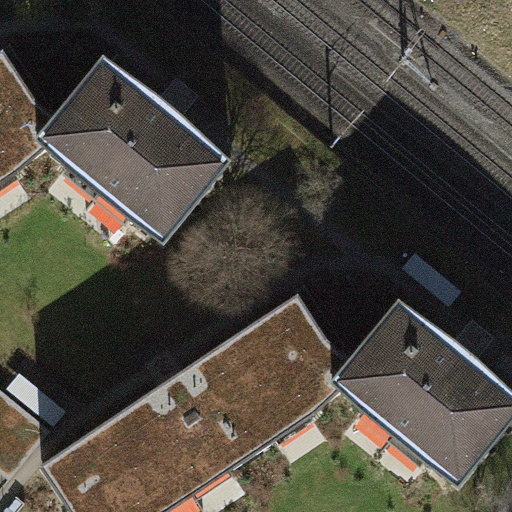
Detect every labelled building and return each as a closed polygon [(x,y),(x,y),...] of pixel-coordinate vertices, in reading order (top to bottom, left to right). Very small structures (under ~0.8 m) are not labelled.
[(48,138),(0,66),(0,170),(38,145),(48,138)] [(216,163),(99,69),(38,145),(155,238),(216,163)] [(141,511),(341,388),(287,304),(32,461),(63,511),(141,511)] [(510,406),(391,304),(328,377),(341,388),(448,479),(510,406)] [(48,434),(0,396),(0,471),(12,481),(48,434)]
